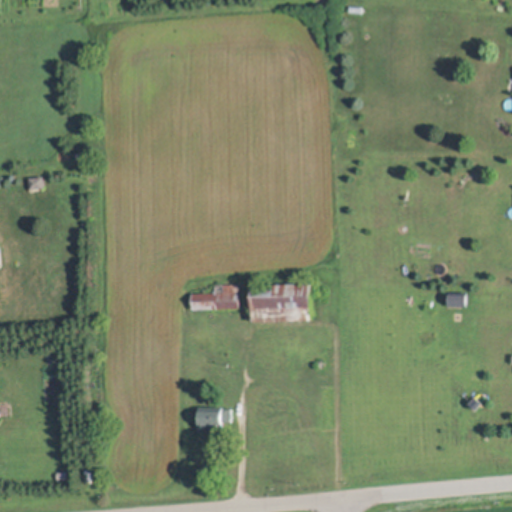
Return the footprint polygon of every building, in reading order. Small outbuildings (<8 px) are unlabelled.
[(47,187),(32,188),(31,177),(45,175),(47,187)] [(241,308),(193,308),(193,293),(217,292),(216,284),(241,283),(241,308)] [(313,320),(254,321),(253,284),(312,283),(313,320)] [(470,308),(471,295),(452,295),(451,307),(470,308)] [(421,302),(418,308),(410,304),(413,298),(421,302)] [(234,408),(234,422),(225,421),(224,432),(201,432),(201,406),(224,406),(224,407),(234,408)]
